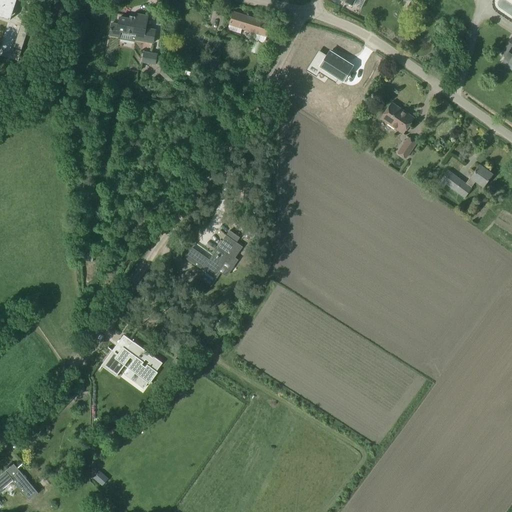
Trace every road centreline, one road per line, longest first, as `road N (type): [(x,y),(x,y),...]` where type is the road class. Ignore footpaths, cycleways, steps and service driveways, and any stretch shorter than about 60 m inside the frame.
road 1 (unclassified): [(0,435),(89,353),(310,12)]
road 2 (tertiary): [(511,137),(366,35),(310,12)]
